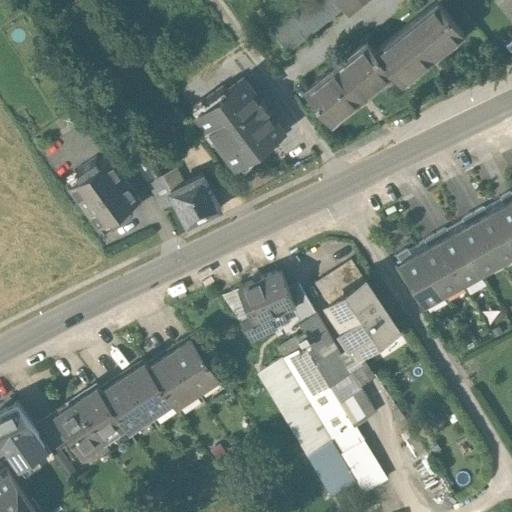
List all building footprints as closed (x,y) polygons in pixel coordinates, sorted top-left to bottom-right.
[(365,0),(312,0),(273,32),(289,52),(344,7),(349,14),(365,0)] [(438,0),(437,0),(376,49),(393,71),(401,80),(464,31),(438,0)] [(393,71),(376,49),(368,39),(305,89),(330,121),(393,71)] [(283,129),(245,77),(228,90),(224,85),(204,100),(208,105),(197,113),(235,164),(246,156),(250,161),(269,147),(265,142),(283,129)] [(511,149),(500,155),(507,173),(511,170),(511,149)] [(141,199),(111,157),(101,164),(97,160),(78,174),(81,178),(71,185),(101,227),(110,221),(114,226),(134,211),(130,206),(141,199)] [(220,208),(204,175),(171,191),(163,175),(149,182),(163,209),(177,202),(188,224),(220,208)] [(511,198),(495,208),(511,237),(511,198)] [(511,237),(495,208),(476,219),(500,261),(511,253),(511,237)] [(500,261),(476,219),(457,230),(481,272),(500,261)] [(438,241),(462,282),(481,272),(457,230),(438,241)] [(438,241),(419,251),(443,293),(462,282),(438,241)] [(423,304),(443,293),(419,251),(400,262),(423,304)] [(290,291),(282,271),(238,289),(251,319),(253,323),(296,305),(290,291)] [(396,327),(366,280),(329,305),(343,326),(338,329),(350,347),(354,344),(359,352),(396,327)] [(377,415),(301,286),(290,291),(296,305),(253,323),(251,319),(240,323),(252,340),(298,317),(306,331),(279,348),(285,358),(260,372),(333,496),(358,481),(363,490),(385,477),(357,427),(377,415)] [(193,339),(171,354),(199,394),(220,380),(193,339)] [(199,394),(171,354),(149,369),(173,404),(177,409),(199,394)] [(124,380),(151,419),(173,404),(149,369),(146,365),(124,380)] [(129,434),(151,419),(124,380),(102,395),(126,429),(129,434)] [(126,429),(102,395),(99,389),(76,404),(104,444),(126,429)] [(82,458),(104,444),(76,404),(55,418),(82,458)] [(47,450),(19,407),(0,416),(0,437),(20,468),(47,450)] [(32,511),(8,475),(3,478),(3,477),(0,479),(0,511),(32,511)]
